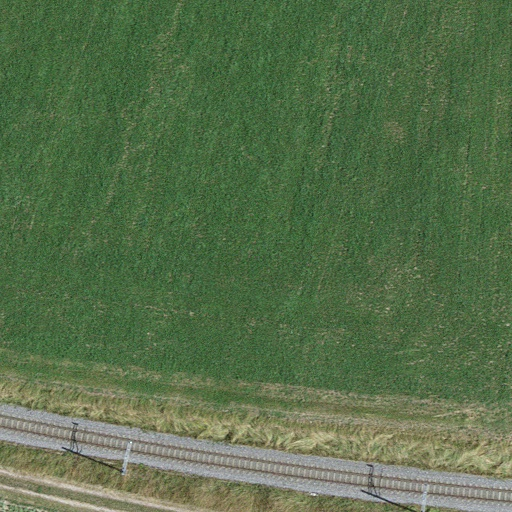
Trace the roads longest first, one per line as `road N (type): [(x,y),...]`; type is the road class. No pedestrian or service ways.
road 1 (track): [(0,366),(511,432)]
road 2 (track): [(190,511),(0,469)]
